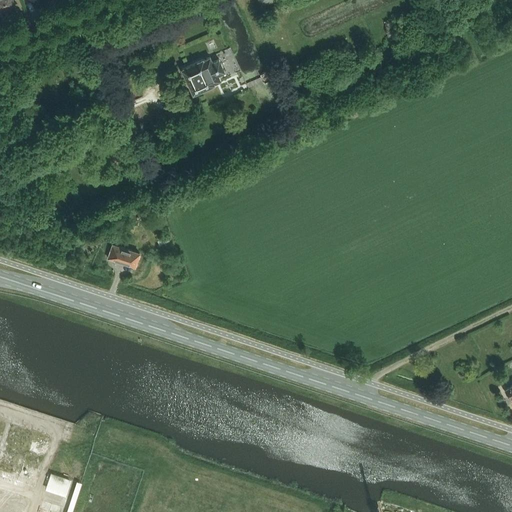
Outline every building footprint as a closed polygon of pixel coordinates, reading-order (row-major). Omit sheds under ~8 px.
[(182,69),(193,94),(215,84),(214,83),(221,80),(218,75),(225,72),(219,59),(212,62),(210,57),(203,60),(203,59),(182,69)] [(300,90),(309,85),(304,74),(295,79),(300,90)] [(168,235),(157,241),(161,246),(171,240),(168,235)] [(108,258),(135,267),(139,253),(113,244),(108,258)] [(69,494),(75,477),(54,470),(49,488),(69,494)] [(25,511),(28,501),(0,494),(0,511),(25,511)] [(40,511),(62,511),(65,505),(45,498),(40,511)]
